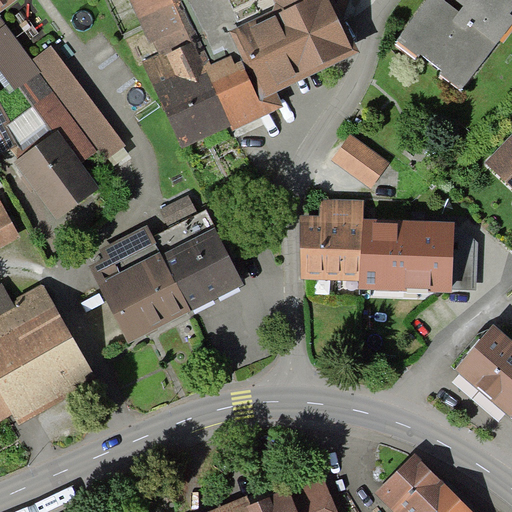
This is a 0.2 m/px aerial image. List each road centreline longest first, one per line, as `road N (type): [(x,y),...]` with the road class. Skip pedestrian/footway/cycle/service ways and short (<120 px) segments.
road 1 (residential): [(298,400),(288,236),(297,187),(368,59),(389,0)]
road 2 (secondary): [(64,471),(218,408),(298,400)]
road 3 (secondary): [(298,400),(399,423),(511,487)]
